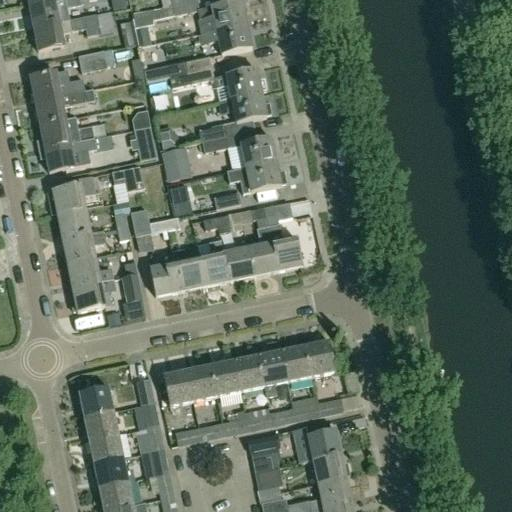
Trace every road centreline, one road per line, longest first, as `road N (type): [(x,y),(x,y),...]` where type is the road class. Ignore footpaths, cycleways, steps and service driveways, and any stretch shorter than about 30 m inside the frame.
road 1 (residential): [(43,361),(357,299)]
road 2 (residential): [(357,299),(292,0)]
road 3 (residential): [(43,361),(0,144)]
road 4 (tertiary): [(511,215),(463,0)]
road 5 (residential): [(401,511),(357,299)]
road 6 (residential): [(70,511),(43,361)]
